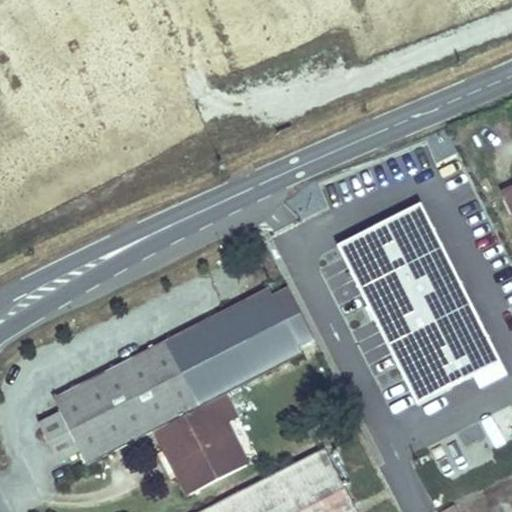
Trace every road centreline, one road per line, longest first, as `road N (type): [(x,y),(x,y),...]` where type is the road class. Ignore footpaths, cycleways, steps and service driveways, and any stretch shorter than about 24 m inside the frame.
road 1 (secondary): [(245,190),(511,74)]
road 2 (secondary): [(0,336),(245,190)]
road 3 (secondary): [(245,190),(162,220),(0,300)]
